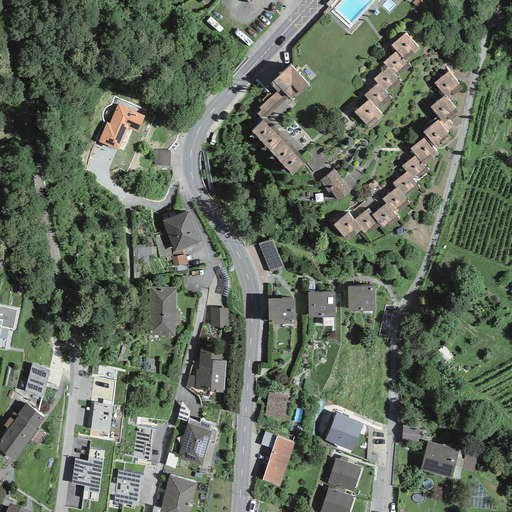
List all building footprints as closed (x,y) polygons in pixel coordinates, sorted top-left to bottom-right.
[(406,33),(391,45),(396,51),(405,61),(406,60),(420,49),(406,33)] [(411,66),(406,60),(405,61),(396,51),(383,62),(387,67),(388,66),(395,74),(398,71),(401,75),(411,66)] [(291,65),(270,84),(277,91),(282,97),(285,94),(289,97),(293,102),(310,86),(291,65)] [(401,82),(395,74),(388,66),(387,67),(373,79),(377,84),(378,83),(385,91),(388,88),(391,91),(401,82)] [(448,71),(434,83),(444,95),(448,100),(462,89),(448,71)] [(392,98),(385,91),(378,83),(377,84),(364,96),(368,100),(369,99),(376,107),(379,104),(382,107),(392,98)] [(282,97),(277,91),(276,92),(272,96),(269,93),(262,100),(264,103),(259,108),(261,110),(257,114),(263,121),(266,118),(284,101),(289,97),(285,94),(282,97)] [(458,113),(448,100),(444,95),(430,107),(440,121),(439,122),(446,131),(454,125),(449,120),(458,113)] [(376,107),(369,99),(368,100),(354,112),(369,128),(383,115),(376,107)] [(145,117),(117,105),(109,123),(107,122),(98,142),(118,151),(128,129),(137,133),(145,117)] [(252,132),(292,175),(307,162),(266,118),(263,121),(252,132)] [(439,122),(438,120),(423,132),(426,136),(436,149),(451,137),(446,131),(439,122)] [(436,149),(426,136),(410,149),(415,155),(423,165),(424,164),(438,153),(435,150),(436,149)] [(170,150),(155,149),(154,165),(170,165),(170,150)] [(99,153),(88,150),(82,169),(93,173),(99,153)] [(430,171),(424,164),(423,165),(415,155),(401,166),(406,172),(407,171),(416,182),(430,171)] [(338,201),(351,190),(334,169),(319,181),(329,193),(330,191),(338,201)] [(420,187),(416,182),(407,171),(406,172),(392,183),(396,188),(397,187),(403,195),(407,192),(410,195),(420,187)] [(409,203),(403,195),(397,187),(396,188),(382,199),(386,204),(386,203),(395,214),(409,203)] [(399,219),(395,214),(386,203),(386,204),(373,214),(372,215),(380,225),(382,228),(387,224),(389,227),(399,219)] [(373,214),(368,208),(353,220),(361,230),(364,233),(368,229),(371,233),(380,225),(372,215),(373,214)] [(162,221),(175,252),(201,242),(188,211),(162,221)] [(353,220),(348,213),(333,225),(347,241),(361,230),(353,220)] [(272,239),(259,245),(270,270),(282,264),(272,239)] [(156,247),(133,248),(134,278),(139,278),(139,264),(150,263),(149,259),(156,258),(156,247)] [(185,254),(171,257),(173,266),(187,263),(185,254)] [(374,286),(347,286),(348,311),(375,311),(374,286)] [(175,311),(176,287),(149,287),(148,336),(175,336),(175,325),(179,325),(179,311),(175,311)] [(335,293),(308,293),(308,317),(335,317),(335,293)] [(295,298),(268,299),(268,324),(296,324),(295,298)] [(0,334),(1,328),(13,330),(18,309),(0,305),(0,334)] [(229,308),(210,308),(211,327),(229,327),(229,308)] [(223,347),(200,346),(198,370),(195,370),(195,376),(194,387),(194,389),(204,390),(204,392),(224,393),(226,361),(222,361),(223,347)] [(50,371),(31,364),(24,391),(43,397),(50,371)] [(194,387),(195,376),(188,376),(185,387),(194,387)] [(269,392),(264,415),(284,419),(288,396),(269,392)] [(112,406),(94,403),(91,429),(109,433),(112,406)] [(44,418),(25,404),(16,415),(13,413),(10,417),(3,426),(8,429),(7,431),(26,445),(37,431),(35,429),(44,418)] [(337,413),(325,440),(352,451),(363,424),(337,413)] [(212,423),(201,419),(200,423),(189,418),(178,457),(202,466),(212,432),(209,431),(212,423)] [(419,422),(402,422),(402,442),(418,442),(419,422)] [(137,426),(135,441),(152,444),(156,430),(137,426)] [(0,449),(14,460),(26,445),(7,431),(0,439),(0,449)] [(276,436),(262,480),(280,487),(294,443),(276,436)] [(150,450),(152,444),(135,441),(133,457),(150,461),(152,450),(150,450)] [(428,441),(420,470),(452,479),(460,450),(428,441)] [(75,458),(73,472),(101,477),(104,451),(90,448),(88,461),(75,458)] [(468,454),(464,470),(476,472),(479,456),(468,454)] [(336,458),(327,483),(353,492),(362,467),(336,458)] [(143,476),(118,470),(113,502),(137,506),(138,493),(143,476)] [(101,477),(73,472),(71,483),(84,486),(82,499),(97,502),(101,477)] [(190,511),(197,483),(169,474),(159,511),(190,511)] [(328,488),(319,511),(348,511),(353,497),(328,488)]
